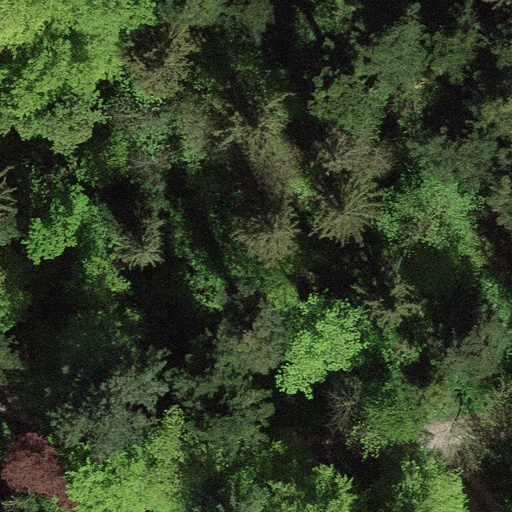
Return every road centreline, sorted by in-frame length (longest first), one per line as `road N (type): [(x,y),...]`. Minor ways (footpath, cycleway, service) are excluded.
road 1 (track): [(0,401),(135,453),(305,452),(511,419)]
road 2 (track): [(135,453),(77,267),(113,0)]
